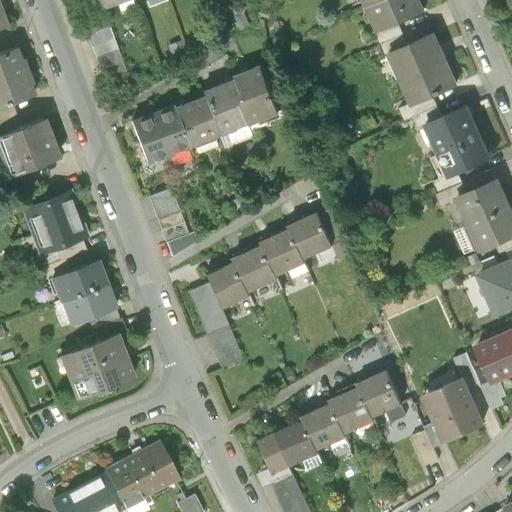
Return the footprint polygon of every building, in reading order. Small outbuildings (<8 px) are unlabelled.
[(94,0),(99,14),(129,3),(127,0),(94,0)] [(357,0),(362,10),(384,0),(357,0)] [(417,0),(384,0),(362,10),(374,36),(397,25),(423,13),(417,0)] [(0,1),(0,29),(9,26),(0,1)] [(268,13),(260,12),(259,19),(267,20),(268,13)] [(237,33),(248,28),(242,14),(231,19),(237,33)] [(374,36),(384,57),(407,46),(397,25),(374,36)] [(109,28),(85,37),(102,82),(126,73),(109,28)] [(193,39),(197,50),(210,45),(205,34),(193,39)] [(407,46),(384,57),(407,108),(431,97),(456,86),(432,34),(407,46)] [(0,77),(31,66),(25,52),(23,53),(20,44),(0,51),(0,77)] [(31,66),(0,77),(0,107),(37,93),(32,79),(35,78),(31,66)] [(230,84),(247,130),(279,118),(261,68),(229,80),(230,84)] [(126,73),(102,82),(109,100),(133,91),(126,73)] [(247,130),(230,84),(201,95),(203,101),(219,141),(247,130)] [(431,97),(407,108),(398,112),(403,123),(411,119),(436,108),(431,97)] [(219,141),(203,101),(175,112),(190,152),(219,141)] [(190,152),(175,112),(172,106),(151,114),(169,160),(190,152)] [(411,119),(416,131),(441,120),(436,108),(411,119)] [(441,120),(416,131),(437,181),(456,172),(488,159),(466,109),(441,120)] [(169,160),(151,114),(129,123),(147,169),(169,160)] [(34,166),(61,156),(47,118),(0,134),(0,159),(6,176),(34,166)] [(41,185),(34,166),(6,176),(13,195),(41,185)] [(433,183),(438,194),(461,184),(456,172),(437,181),(433,183)] [(466,196),(452,202),(475,254),(495,246),(511,238),(511,215),(497,182),(466,196)] [(440,207),(452,202),(466,196),(461,184),(438,194),(435,195),(440,207)] [(265,197),(261,186),(247,192),(251,202),(265,197)] [(170,189),(147,198),(170,259),(196,243),(193,233),(187,235),(170,189)] [(72,191),(23,209),(38,252),(83,236),(88,234),(72,191)] [(246,210),(241,199),(232,203),(237,214),(246,210)] [(285,228),(287,232),(301,264),(332,250),(316,214),(285,228)] [(258,245),(260,250),(274,281),(302,268),(301,264),(287,232),(258,245)] [(83,236),(38,252),(43,264),(67,255),(87,247),(83,236)] [(511,250),(511,238),(495,246),(500,256),(511,250)] [(232,262),(233,265),(247,298),(276,285),(274,281),(260,250),(232,262)] [(67,255),(43,264),(47,276),(55,274),(71,268),(67,255)] [(71,268),(55,274),(63,297),(110,280),(102,257),(71,268)] [(511,264),(487,276),(502,311),(511,306),(511,264)] [(204,277),(208,286),(219,313),(239,305),(242,312),(252,308),(247,298),(233,265),(204,277)] [(110,280),(63,297),(72,322),(89,316),(116,306),(119,305),(110,280)] [(208,286),(186,295),(219,371),(241,362),(219,313),(208,286)] [(116,306),(89,316),(94,327),(120,318),(116,306)] [(120,318),(94,327),(99,339),(116,333),(125,330),(120,318)] [(511,330),(483,344),(498,377),(511,371),(511,330)] [(60,354),(77,400),(134,379),(116,333),(99,339),(60,354)] [(453,359),(462,379),(467,391),(481,385),(466,353),(453,359)] [(406,416),(387,370),(357,383),(359,388),(372,418),(385,412),(390,423),(406,416)] [(292,372),(284,376),(287,383),(295,380),(292,372)] [(498,377),(481,385),(492,409),(502,404),(499,398),(506,395),(498,377)] [(462,379),(422,396),(434,424),(443,443),(483,425),(467,391),(462,379)] [(372,418),(359,388),(331,401),(332,403),(345,434),(373,422),(372,418)] [(345,434),(332,403),(302,416),(304,422),(317,451),(347,439),(345,434)] [(317,451),(304,422),(257,442),(271,474),(302,461),(306,471),(322,464),(317,451)] [(443,443),(434,424),(424,429),(426,433),(434,450),(444,446),(443,443)] [(434,450),(426,433),(412,439),(425,468),(439,462),(434,450)] [(100,463),(103,467),(123,505),(179,476),(157,434),(100,463)] [(103,467),(49,496),(56,511),(126,511),(123,505),(103,467)] [(271,487),(283,511),(310,511),(292,476),(271,487)] [(197,511),(202,509),(193,491),(175,500),(181,511),(197,511)]
